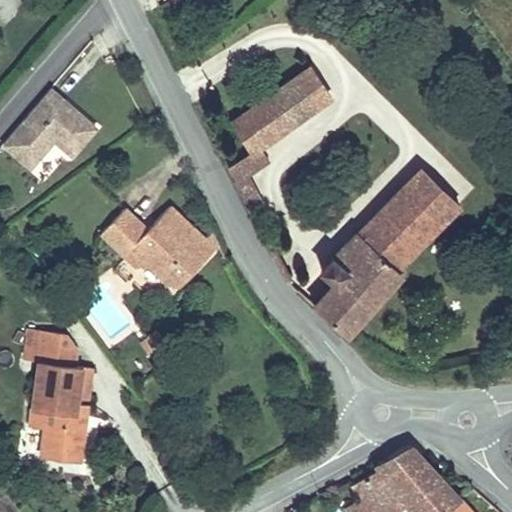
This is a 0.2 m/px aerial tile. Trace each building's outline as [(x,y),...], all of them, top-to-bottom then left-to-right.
[(314,73),(286,93),(305,124),(334,104),(314,73)] [(49,136),(54,139),(72,155),(96,126),(50,88),(3,142),(30,167),(50,144),(45,140),(49,136)] [(255,154),(261,151),(305,124),(286,93),(237,131),(255,154)] [(305,124),(261,151),(270,164),(314,132),(305,124)] [(50,144),(54,139),(49,136),(45,140),(50,144)] [(255,154),(230,170),(252,214),(269,242),(283,232),(254,176),(270,164),(261,151),(255,154)] [(422,167),(403,187),(440,223),(459,203),(422,167)] [(440,223),(403,187),(357,235),(369,246),(347,270),(335,258),(332,256),(320,269),(324,273),(335,283),(325,293),(314,305),(345,332),(400,270),(398,268),(440,223)] [(166,281),(181,283),(219,244),(212,229),(204,238),(169,205),(146,229),(124,208),(101,231),(135,264),(146,262),(166,281)] [(357,235),(335,258),(347,270),(369,246),(357,235)] [(324,273),(325,293),(335,283),(324,273)] [(72,441),(82,442),(92,367),(74,365),(76,350),(65,333),(26,328),(23,359),(38,360),(30,424),(44,426),(41,454),(70,458),(72,441)] [(149,353),(165,341),(156,330),(140,342),(149,353)] [(80,459),(82,442),(72,441),(70,458),(80,459)] [(351,481),(362,500),(368,511),(442,511),(459,497),(418,447),(414,445),(409,444),(408,444),(375,462),(377,465),(351,481)] [(472,511),(459,497),(442,511),(472,511)] [(350,508),(352,511),(368,511),(362,500),(350,508)]
